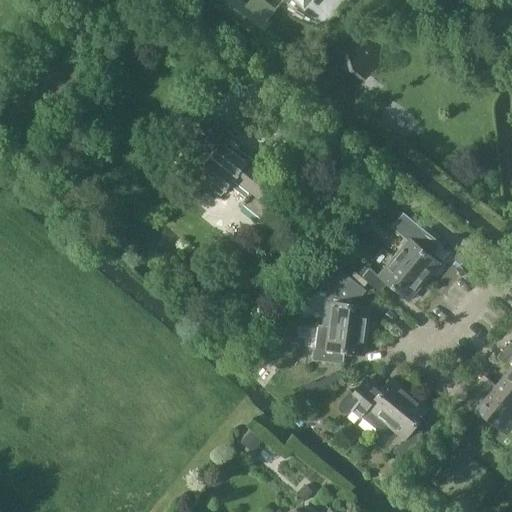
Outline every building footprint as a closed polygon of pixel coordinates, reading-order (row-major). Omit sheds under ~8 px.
[(240,0),(212,0),(210,3),(257,40),(270,24),(267,21),(276,10),(263,0),(250,0),(246,5),(240,0)] [(221,196),(234,180),(249,192),(241,202),(259,218),(284,190),(260,171),(263,168),(238,148),(242,143),(213,119),(185,153),(203,167),(196,176),(221,196)] [(66,213),(88,186),(73,175),(51,201),(66,213)] [(408,239),(393,258),(423,283),(439,263),(429,256),(439,244),(440,245),(441,244),(403,213),(402,214),(404,215),(394,227),(400,232),(408,239)] [(369,268),(361,278),(379,293),(387,284),(408,301),(423,283),(393,258),(378,276),(369,268)] [(333,276),(326,327),(366,333),(370,307),(357,305),(367,291),(339,269),(333,276)] [(366,333),(326,327),(317,326),(313,348),(312,348),(310,360),(341,364),(343,353),(363,355),(366,333)] [(510,369),(502,378),(511,385),(511,357),(504,350),(497,358),(510,369)] [(483,376),(477,383),(511,412),(511,385),(502,378),(495,386),(483,376)] [(385,423),(409,394),(391,379),(380,393),(366,382),(360,390),(357,387),(352,394),(348,392),(338,404),(338,405),(339,409),(341,413),(344,414),(349,413),(352,411),(360,417),(362,415),(380,430),(385,423)] [(511,412),(477,383),(470,391),(483,402),(475,411),(499,431),(496,435),(510,448),(511,445),(511,412)] [(409,394),(385,423),(404,438),(392,452),(402,460),(421,437),(413,430),(429,410),(409,394)]
